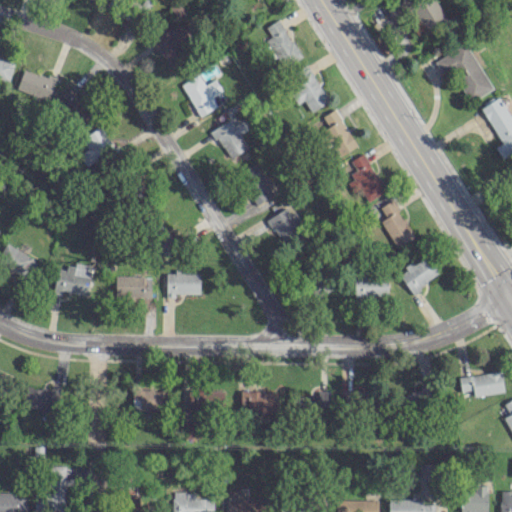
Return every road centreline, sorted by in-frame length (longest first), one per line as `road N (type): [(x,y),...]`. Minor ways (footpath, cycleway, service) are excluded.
road 1 (tertiary): [(0,324),(64,347),(383,349),(440,337),(507,305)]
road 2 (residential): [(285,346),(223,229),(131,86),(97,51),(0,12)]
road 3 (primary): [(325,0),(507,305)]
road 4 (residential): [(95,511),(95,346)]
